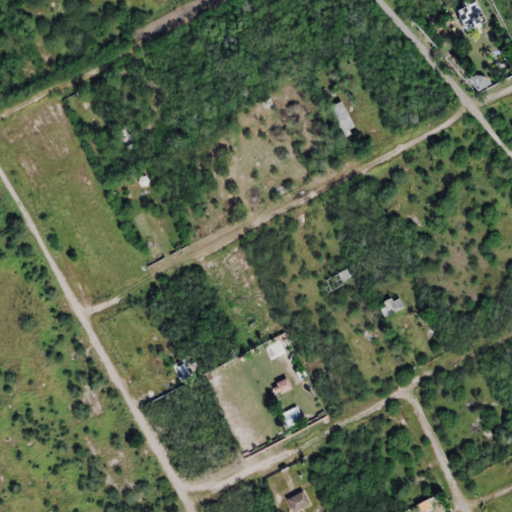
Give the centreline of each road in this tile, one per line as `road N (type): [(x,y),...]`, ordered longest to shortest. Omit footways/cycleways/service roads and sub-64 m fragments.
road 1 (residential): [(0,157),(199,511)]
road 2 (residential): [(511,143),(389,0)]
